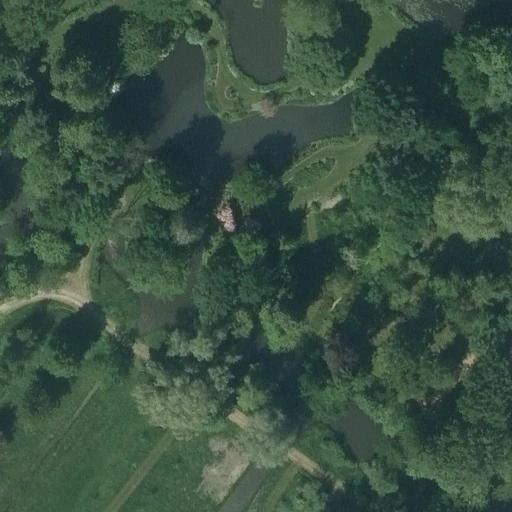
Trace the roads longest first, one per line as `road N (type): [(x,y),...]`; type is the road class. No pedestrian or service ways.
road 1 (track): [(0,314),(32,307),(100,326),(192,378),(306,470)]
road 2 (track): [(467,354),(430,410),(502,482),(481,511)]
road 3 (track): [(379,511),(306,470),(266,511)]
